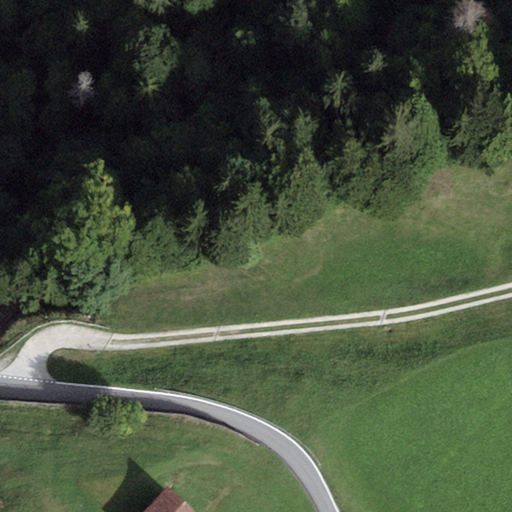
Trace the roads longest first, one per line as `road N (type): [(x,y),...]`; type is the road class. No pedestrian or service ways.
road 1 (track): [(511,291),(405,315),(144,341),(61,338),(36,353),(23,391)]
road 2 (unclassified): [(0,389),(144,400),(246,424),(298,459),(328,511)]
